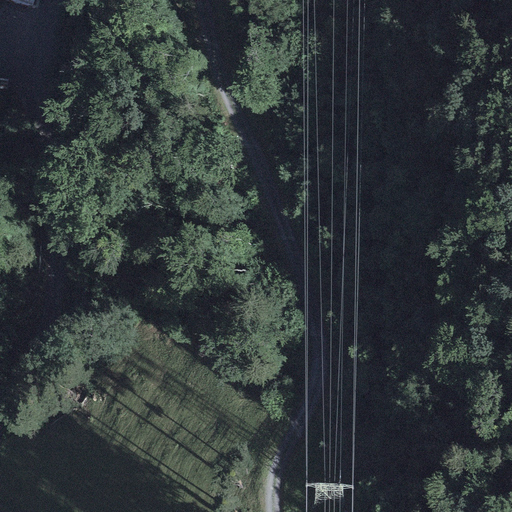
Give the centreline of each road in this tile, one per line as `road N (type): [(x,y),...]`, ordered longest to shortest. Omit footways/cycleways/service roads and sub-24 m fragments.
road 1 (track): [(202,0),(220,85),(264,172),(324,361),(271,478),(276,511)]
road 2 (track): [(0,414),(38,354),(55,283),(44,51),(58,0)]
